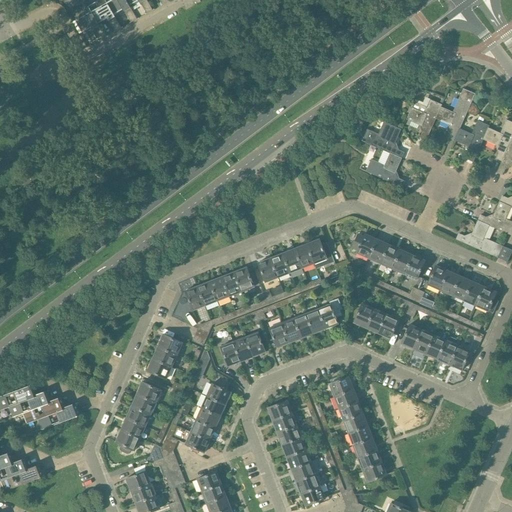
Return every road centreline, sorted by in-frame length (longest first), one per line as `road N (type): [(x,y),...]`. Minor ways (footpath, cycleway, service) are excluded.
road 1 (secondary): [(0,353),(463,9)]
road 2 (secondary): [(424,0),(0,322)]
road 3 (residential): [(107,409),(172,274),(342,207),(370,209),(421,233)]
road 4 (residential): [(467,401),(356,351),(280,372),(266,382),(249,432),(280,511)]
road 5 (residential): [(5,35),(56,12),(85,54),(93,54),(189,0)]
